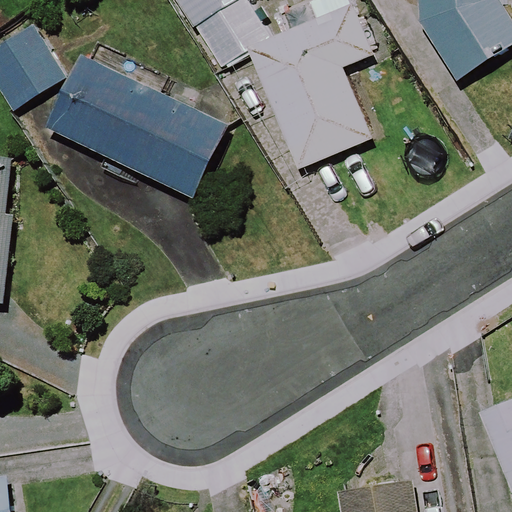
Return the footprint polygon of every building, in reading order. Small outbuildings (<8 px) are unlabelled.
[(171,0),(206,60),(292,12),(284,0),(171,0)] [(374,59),(349,0),(323,0),(308,6),(317,26),(247,55),(296,173),(371,143),(342,73),(374,59)] [(511,23),(497,0),(469,0),(425,27),(419,31),(453,88),(511,51),(511,23)] [(66,83),(30,30),(0,50),(0,98),(13,118),(66,83)] [(227,132),(81,61),(47,132),(193,203),(227,132)] [(0,303),(2,304),(14,163),(0,161),(0,303)] [(511,404),(476,420),(511,505),(511,404)] [(11,511),(7,472),(0,472),(0,511),(11,511)] [(410,511),(405,481),(334,495),(337,511),(410,511)]
